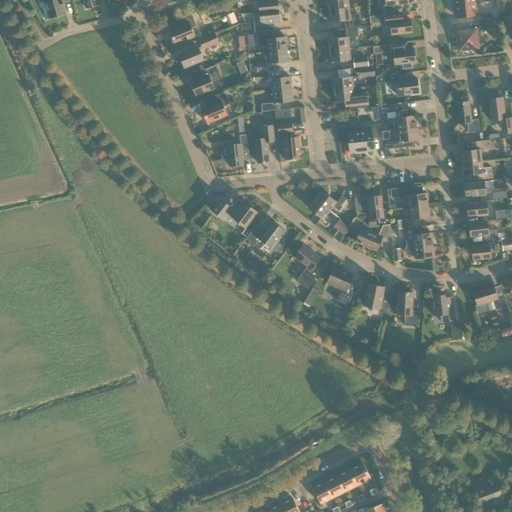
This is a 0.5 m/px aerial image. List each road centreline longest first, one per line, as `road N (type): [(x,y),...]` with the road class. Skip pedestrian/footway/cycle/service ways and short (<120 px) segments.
road 1 (residential): [(138,14),(208,186),(274,180)]
road 2 (residential): [(230,511),(367,444),(379,453),(401,511)]
road 3 (residential): [(455,281),(377,270),(327,244),(281,204),(274,180)]
road 4 (residential): [(321,175),(305,0)]
road 5 (residential): [(321,175),(445,159)]
road 6 (residential): [(455,281),(445,159)]
